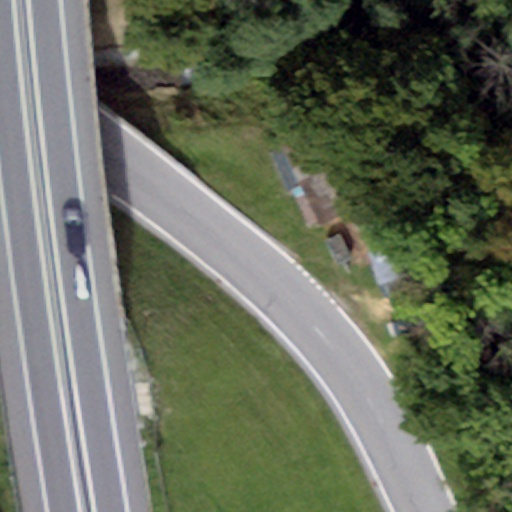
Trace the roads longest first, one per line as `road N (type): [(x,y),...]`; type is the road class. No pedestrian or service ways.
road 1 (tertiary): [(433,511),(350,364),(278,283),(0,63)]
road 2 (trunk): [(111,511),(68,237),(43,0)]
road 3 (trunk): [(0,35),(62,511)]
